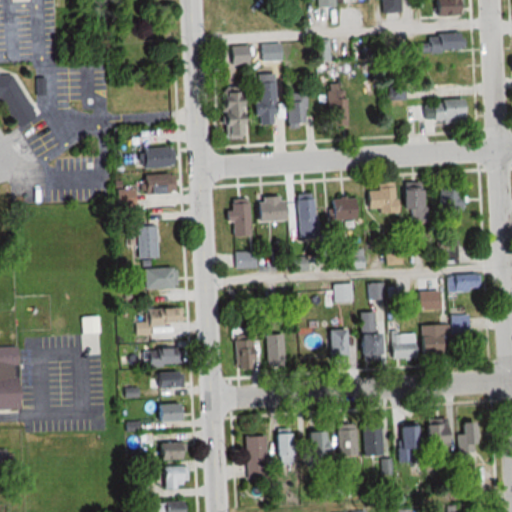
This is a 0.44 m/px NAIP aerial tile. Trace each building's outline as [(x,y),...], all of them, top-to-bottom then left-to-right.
[(380,0),(381,13),(399,12),(398,0),(380,0)] [(457,35),(424,35),(424,50),(457,50),(457,35)] [(327,61),(327,40),(313,40),(313,61),(327,61)] [(246,46),(226,48),(228,65),(248,63),(246,46)] [(0,100),(13,124),(17,124),(32,116),(32,115),(10,74),(0,74),(0,100)] [(255,125),(273,125),(273,75),(255,75),(255,125)] [(322,125),(343,125),(343,85),(322,85),(322,125)] [(219,137),(242,135),(239,91),(217,92),(219,137)] [(284,124),(304,124),(304,93),(284,93),(284,124)] [(461,101),(405,103),(406,122),(461,120),(461,101)] [(139,148),(139,168),(170,167),(169,148),(139,148)] [(173,194),(173,174),(140,174),(140,194),(173,194)] [(374,183),(374,191),(364,191),(364,212),(393,212),(393,183),(374,183)] [(397,210),(410,210),(410,222),(417,222),(417,188),(397,188),(397,210)] [(437,213),(460,213),(460,188),(437,188),(437,213)] [(253,222),(280,222),(280,197),(253,197),(253,222)] [(293,199),(295,239),(315,238),(313,198),(293,199)] [(355,220),(355,198),(327,198),(327,220),(355,220)] [(246,237),(246,199),(228,199),(228,212),(223,212),(223,222),(229,222),(229,237),(246,237)] [(134,226),(134,259),(154,259),(154,226),(134,226)] [(384,265),(400,264),(399,248),(383,249),(384,265)] [(364,250),(346,250),(346,268),(364,268),(364,250)] [(253,252),(232,252),(232,268),(253,268),(253,252)] [(306,271),(306,258),(287,258),(287,271),(306,271)] [(140,289),(173,289),(173,269),(140,269),(140,289)] [(477,275),(445,275),(445,292),(477,292),(477,275)] [(304,301),(304,284),(291,285),(291,301),(304,301)] [(330,284),(330,302),(352,302),(352,284),(330,284)] [(366,284),(366,301),(383,301),(383,284),(366,284)] [(148,326),(178,325),(177,308),(142,310),(142,322),(132,322),(133,336),(149,335),(148,326)] [(372,313),(355,313),(355,356),(376,355),(376,334),(372,334),(372,313)] [(447,325),(416,325),(416,357),(438,357),(438,346),(447,346),(447,335),(467,335),(467,315),(447,315),(447,325)] [(343,363),(343,330),(326,330),(326,363),(343,363)] [(83,334),(83,355),(99,355),(99,334),(83,334)] [(399,341),(399,334),(388,334),(388,358),(413,358),(413,341),(399,341)] [(280,366),(280,335),(262,335),(262,366),(280,366)] [(314,335),(295,335),(295,363),(314,363),(314,335)] [(232,340),(232,369),(253,369),(253,339),(232,340)] [(0,342),(18,342),(18,410),(0,410),(0,342)] [(175,349),(140,349),(140,367),(175,367),(175,349)] [(176,373),(149,374),(149,389),(177,389),(176,373)] [(151,422),(178,421),(178,404),(151,405),(151,422)] [(445,452),(445,422),(423,422),(423,452),(445,452)] [(456,452),(475,452),(475,423),(456,423),(456,452)] [(379,455),(379,426),(360,426),(360,455),(379,455)] [(395,426),(395,463),(418,463),(418,426),(395,426)] [(353,429),(333,429),(333,456),(353,456),(353,429)] [(305,432),(305,463),(325,463),(325,432),(305,432)] [(292,434),(273,434),(273,464),(292,464),(292,434)] [(243,436),(243,477),(264,477),(264,436),(243,436)] [(182,460),(182,444),(155,444),(155,460),(182,460)] [(185,487),(185,466),(157,466),(157,487),(185,487)] [(151,502),(150,511),(181,511),(182,501),(151,502)]
